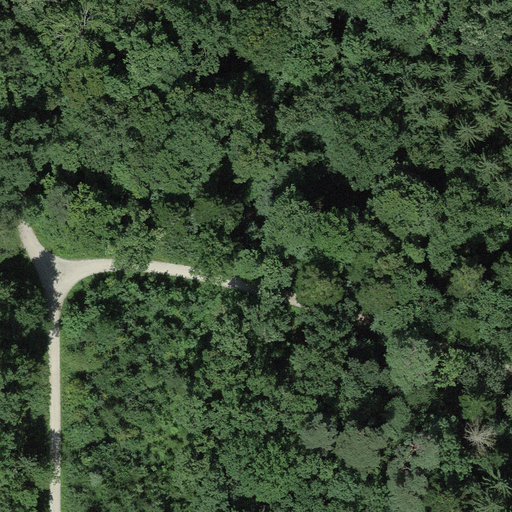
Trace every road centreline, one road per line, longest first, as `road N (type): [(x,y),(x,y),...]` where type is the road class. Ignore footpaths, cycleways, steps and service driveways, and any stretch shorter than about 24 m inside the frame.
road 1 (track): [(43,511),(50,317),(9,182),(70,0)]
road 2 (track): [(511,390),(293,308),(30,248)]
